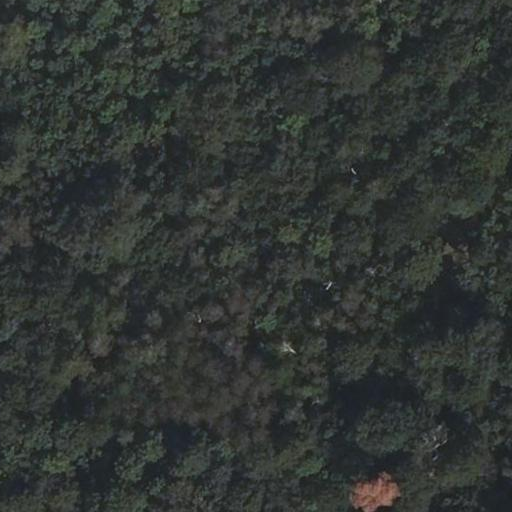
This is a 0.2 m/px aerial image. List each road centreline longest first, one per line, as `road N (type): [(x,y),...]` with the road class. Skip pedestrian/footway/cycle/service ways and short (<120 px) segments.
road 1 (track): [(0,318),(60,289),(489,0)]
road 2 (unknown): [(511,110),(334,511)]
